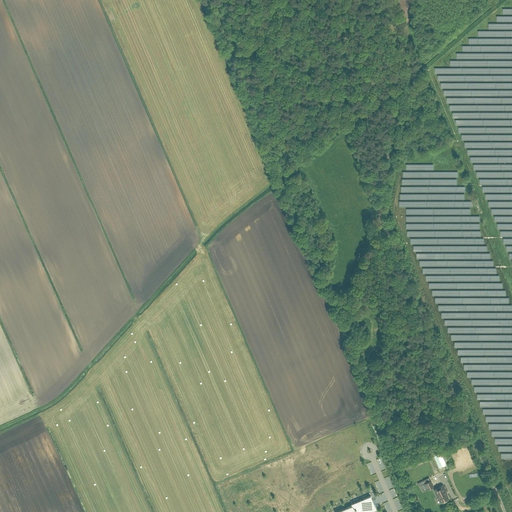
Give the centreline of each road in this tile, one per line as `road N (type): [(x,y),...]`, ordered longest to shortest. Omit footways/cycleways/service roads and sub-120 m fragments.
road 1 (unclassified): [(504,511),(379,213),(411,0)]
road 2 (track): [(400,67),(344,97),(286,90),(243,58),(211,0)]
road 3 (track): [(379,213),(344,335)]
